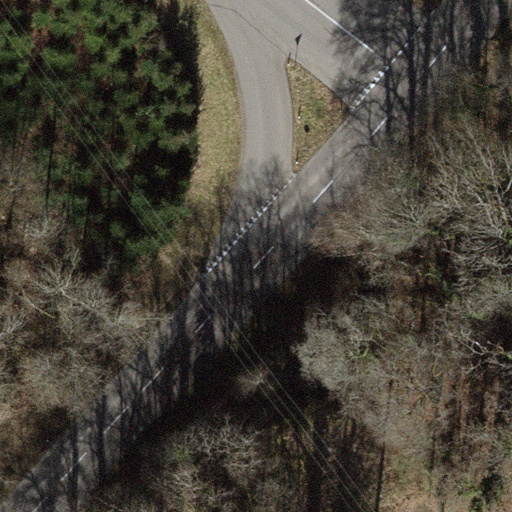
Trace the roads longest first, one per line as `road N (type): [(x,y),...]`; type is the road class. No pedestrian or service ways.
road 1 (tertiary): [(42,511),(419,82)]
road 2 (residential): [(419,82),(310,0)]
